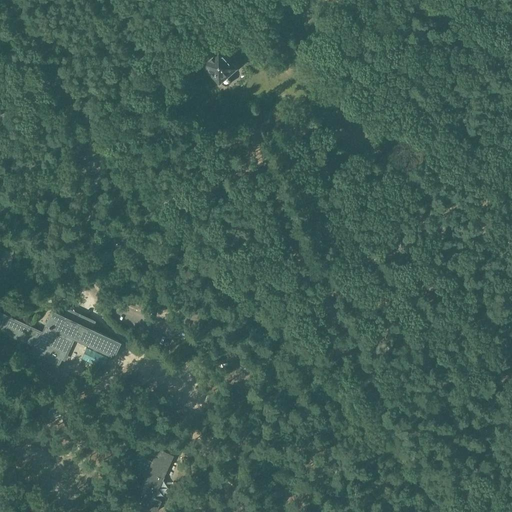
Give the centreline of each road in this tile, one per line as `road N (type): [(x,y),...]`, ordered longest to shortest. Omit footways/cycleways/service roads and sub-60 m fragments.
road 1 (track): [(446,511),(180,240),(141,212)]
road 2 (track): [(321,511),(114,164),(100,156)]
road 3 (track): [(0,302),(82,308),(126,343),(76,449),(16,464),(0,494)]
road 4 (unclassified): [(0,210),(100,156),(9,0)]
